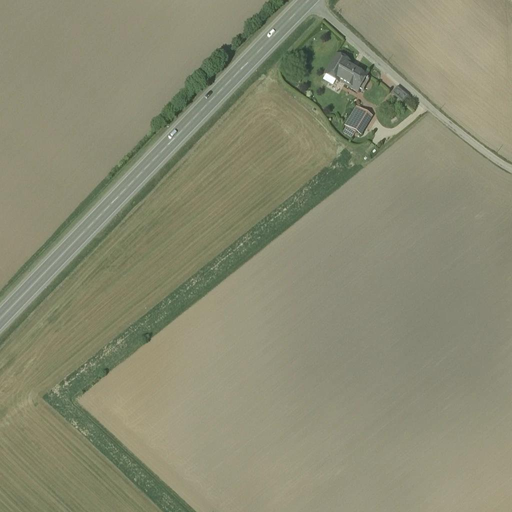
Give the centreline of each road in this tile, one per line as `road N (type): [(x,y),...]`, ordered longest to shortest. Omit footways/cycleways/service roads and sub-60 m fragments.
road 1 (secondary): [(306,1),(0,320)]
road 2 (unclassified): [(306,1),(511,170)]
